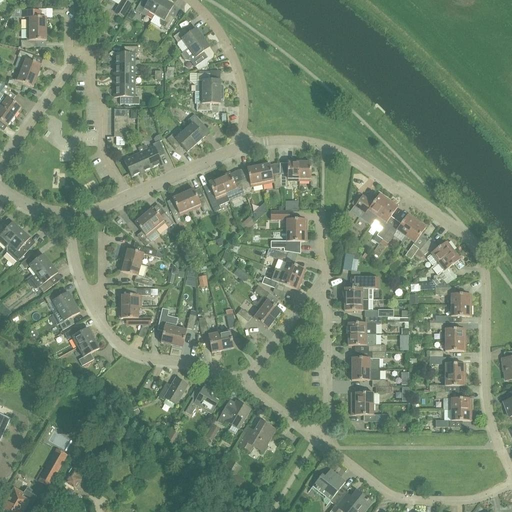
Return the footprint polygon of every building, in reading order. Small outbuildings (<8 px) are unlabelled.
[(121,0),(114,14),(123,19),(127,12),(134,1),(134,0),(121,0)] [(154,16),(163,0),(149,0),(148,2),(144,0),(141,0),(135,10),(146,17),(148,15),(149,13),(154,16)] [(161,26),(167,29),(174,18),(169,14),(174,6),(163,0),(154,16),(160,19),(159,20),(160,25),(161,26)] [(27,18),(27,30),(46,30),(46,18),(45,11),(35,10),(35,11),(21,11),(21,10),(16,10),(13,14),(13,15),(21,15),(21,18),(27,18)] [(177,45),(183,53),(203,39),(196,29),(188,35),(184,29),(174,37),(178,43),(177,45)] [(21,41),(21,48),(35,48),(35,41),(46,41),(46,30),(27,30),(27,41),(21,41)] [(210,48),(203,39),(183,53),(182,54),(181,56),(185,62),(192,62),(197,70),(208,67),(208,63),(202,54),(210,48)] [(116,65),(135,65),(140,65),(140,61),(135,61),(135,55),(138,54),(137,47),(124,47),(124,54),(114,54),(114,57),(116,57),(116,65)] [(41,66),(41,65),(31,62),(33,56),(20,51),(18,57),(23,59),(19,70),(37,77),(41,66)] [(114,76),(135,76),(135,65),(116,65),(116,73),(114,73),(114,76)] [(7,84),(21,89),(23,84),(33,88),(37,77),(19,70),(15,80),(9,78),(7,84)] [(165,74),(165,82),(174,79),(174,76),(165,74)] [(195,87),(195,93),(202,93),(223,93),(223,87),(222,86),(220,86),(220,81),(210,81),(210,74),(197,74),(197,87),(195,87)] [(116,87),(135,87),(135,76),(114,76),(114,79),(116,79),(116,87)] [(120,106),(139,106),(139,98),(135,98),(135,87),(116,87),(116,95),(114,95),(114,98),(120,98),(120,106)] [(0,107),(14,117),(21,108),(12,102),(16,96),(4,88),(0,93),(0,107)] [(202,93),(195,93),(195,104),(197,104),(197,111),(210,111),(210,104),(220,104),(220,100),(222,100),(223,98),(223,93),(202,93)] [(30,106),(32,101),(22,95),(19,99),(30,106)] [(0,121),(7,127),(14,117),(0,107),(0,121)] [(203,125),(194,115),(188,121),(188,126),(187,126),(184,129),(184,132),(196,145),(205,137),(198,130),(203,125)] [(181,145),(187,153),(196,145),(184,132),(176,139),(172,135),(167,140),(176,150),(181,145)] [(144,145),(142,147),(151,169),(159,165),(160,167),(163,166),(159,157),(165,154),(159,142),(162,141),(159,135),(156,136),(154,139),(156,143),(153,145),(154,147),(148,150),(146,146),(144,145)] [(140,153),(134,156),(142,175),(145,174),(144,172),(151,169),(142,147),(138,148),(140,153)] [(124,160),(132,178),(139,174),(140,176),(142,175),(134,156),(124,160)] [(287,174),(280,174),(281,188),(288,188),(287,182),(299,182),(299,162),(287,162),(287,174)] [(311,163),(299,162),(299,182),(311,182),(311,188),(317,188),(317,176),(311,176),(311,174),(311,163)] [(270,164),(258,167),(262,185),(273,183),(275,189),(281,188),(280,174),(272,175),(270,164)] [(262,185),(258,167),(247,169),(249,179),(241,181),(246,194),(252,193),(251,188),(262,185)] [(219,179),(229,202),(240,197),(246,194),(241,181),(234,184),(230,174),(219,179)] [(213,209),(214,213),(221,210),(219,206),(229,202),(219,179),(208,183),(213,193),(207,196),(213,209)] [(183,194),(191,212),(201,207),(204,213),(210,210),(204,197),(198,200),(194,190),(183,194)] [(180,216),(191,212),(183,194),(172,199),(176,209),(170,211),(176,225),(178,224),(179,227),(183,225),(182,222),(183,222),(180,216)] [(374,221),(389,201),(380,194),(373,203),(362,196),(359,194),(351,205),(355,207),(354,207),(374,221)] [(376,236),(382,240),(390,229),(385,225),(386,223),(386,224),(398,207),(389,201),(374,221),(379,224),(378,226),(382,229),(376,236)] [(152,208),(143,216),(156,231),(165,223),(169,228),(174,224),(164,212),(159,216),(152,208)] [(271,220),(286,220),(293,220),(292,212),(271,212),(271,220)] [(405,237),(417,221),(408,214),(396,231),(405,237)] [(137,236),(146,247),(151,243),(147,238),(156,231),(143,216),(135,223),(142,232),(137,236)] [(247,231),(255,223),(250,218),(241,225),(247,231)] [(286,231),(307,231),(307,220),(293,220),(286,220),(286,231)] [(417,221),(405,237),(415,244),(420,236),(426,227),(417,221)] [(6,231),(1,226),(0,226),(0,243),(5,249),(6,248),(22,231),(13,223),(6,231)] [(382,240),(388,244),(395,233),(390,229),(382,240)] [(7,254),(17,263),(35,244),(30,239),(22,231),(6,248),(7,249),(7,254)] [(307,231),(286,231),(286,242),(271,242),(271,249),(284,249),(284,252),(289,253),(294,254),(294,242),(301,242),(307,242),(307,231)] [(225,244),(223,238),(216,241),(219,247),(225,244)] [(432,266),(434,266),(454,251),(447,242),(438,249),(430,239),(428,242),(416,255),(421,259),(429,252),(431,255),(427,258),(427,259),(432,266)] [(419,249),(413,245),(405,256),(411,260),(419,249)] [(122,261),(141,266),(144,255),(156,257),(157,251),(143,248),(142,254),(125,249),(122,261)] [(279,260),(274,270),(301,281),(306,270),(293,265),(286,262),(289,253),(284,252),(269,250),(267,256),(272,258),(279,260)] [(454,251),(434,266),(431,268),(438,276),(434,276),(434,280),(432,281),(437,289),(449,289),(447,285),(448,284),(445,281),(447,279),(443,273),(454,264),(458,269),(460,269),(464,266),(464,264),(454,251)] [(36,275),(51,265),(44,255),(35,261),(31,256),(21,264),(25,270),(30,266),(36,275)] [(148,285),(152,286),(153,282),(149,281),(150,280),(138,277),(141,266),(122,261),(119,272),(136,276),(134,283),(148,286),(148,285)] [(58,274),(51,265),(36,275),(37,276),(28,282),(34,290),(37,291),(40,289),(43,293),(53,286),(49,280),(58,274)] [(195,268),(189,269),(185,286),(196,288),(195,268)] [(275,272),(272,281),(264,278),(262,284),(274,289),(276,283),(297,291),(301,281),(274,270),(274,271),(275,272)] [(344,301),(372,300),(373,300),(373,290),(378,290),(378,278),(353,278),(353,289),(344,289),(344,301)] [(260,310),(274,321),(281,312),(265,299),(269,295),(258,286),(254,292),(262,298),(258,304),(257,303),(254,303),(253,304),(260,310)] [(119,308),(138,308),(138,296),(151,296),(151,289),(136,290),(136,296),(119,296),(119,308)] [(53,302),(58,312),(74,303),(68,293),(60,298),(56,292),(44,298),(48,305),(53,302)] [(471,306),(471,295),(451,295),(451,306),(471,306)] [(364,318),(365,318),(382,318),(382,311),(372,311),(372,300),(344,301),(344,312),(362,311),(364,311),(364,318)] [(59,325),(62,331),(74,324),(71,318),(80,313),(74,303),(58,312),(52,316),(57,326),(59,325)] [(451,306),(451,317),(471,317),(471,306),(451,306)] [(119,308),(119,319),(137,319),(138,319),(138,308),(119,308)] [(161,343),(172,346),(176,328),(178,320),(167,317),(169,310),(162,309),(159,322),(157,331),(163,332),(161,343)] [(237,314),(248,322),(252,317),(241,309),(237,314)] [(253,319),(268,330),(274,321),(260,310),(253,319)] [(9,311),(3,318),(5,320),(12,313),(9,311)] [(186,329),(193,330),(196,317),(197,312),(191,311),(190,315),(186,329)] [(229,329),(236,328),(233,314),(226,316),(229,329)] [(348,335),(376,335),(376,324),(382,324),(382,318),(365,318),(365,324),(348,324),(348,335)] [(199,321),(201,335),(208,333),(205,320),(199,321)] [(73,338),(78,348),(94,339),(88,329),(79,334),(76,327),(64,334),(68,340),(73,338)] [(172,346),(183,348),(187,331),(176,328),(172,346)] [(445,329),(445,341),(465,341),(465,329),(445,329)] [(230,331),(219,333),(223,351),(234,349),(230,331)] [(208,336),(212,353),(223,351),(219,333),(208,336)] [(348,335),(348,346),(368,346),(368,353),(371,353),(382,353),(382,346),(376,346),(376,335),(348,335)] [(79,360),(82,367),(94,360),(90,354),(99,349),(94,339),(78,348),(83,358),(79,360)] [(445,341),(445,352),(465,352),(465,341),(445,341)] [(351,359),(351,370),(369,370),(380,370),(380,359),(385,359),(385,353),(382,353),(371,353),(372,359),(351,359)] [(511,358),(502,359),(503,368),(504,368),(505,381),(511,379),(511,358)] [(445,376),(465,376),(465,364),(445,364),(445,376)] [(369,370),(351,370),(351,381),(371,381),(372,387),(375,387),(385,387),(385,380),(380,380),(380,370),(369,370)] [(395,374),(395,385),(403,385),(404,375),(395,374)] [(445,387),(465,387),(465,376),(445,376),(445,387)] [(86,382),(91,386),(94,382),(89,378),(86,382)] [(165,398),(176,405),(188,386),(175,379),(171,386),(166,383),(158,397),(163,400),(165,398)] [(185,412),(191,416),(197,405),(211,414),(218,402),(214,400),(218,394),(205,386),(197,401),(193,399),(185,412)] [(503,402),(509,417),(511,416),(511,392),(506,395),(507,398),(508,401),(503,402)] [(351,393),(351,405),(373,405),(373,393),(351,393)] [(443,411),(451,411),(471,411),(471,399),(451,399),(451,400),(449,400),(443,400),(443,411)] [(225,421),(239,429),(250,410),(236,402),(232,409),(226,406),(224,410),(223,410),(217,420),(218,421),(217,422),(223,425),(225,421)] [(351,405),(351,416),(373,416),(373,405),(351,405)] [(133,417),(140,414),(137,407),(130,410),(133,417)] [(451,411),(451,422),(471,421),(471,411),(451,411)] [(0,441),(10,419),(0,414),(0,441)] [(253,446),(263,452),(275,430),(261,422),(252,436),(246,433),(239,445),(250,452),(253,446)] [(206,438),(211,442),(219,429),(213,426),(206,438)] [(180,437),(172,432),(163,447),(171,452),(180,437)] [(55,476),(63,462),(53,456),(45,470),(55,476)] [(218,480),(237,491),(244,479),(237,475),(241,468),(229,461),(218,480)] [(59,490),(70,497),(82,480),(88,471),(76,462),(72,468),(69,473),(68,473),(66,476),(65,474),(60,482),(62,484),(59,490)] [(313,487),(326,497),(324,500),(324,503),(327,505),(330,502),(336,506),(348,490),(342,486),(345,482),(330,470),(324,477),(321,475),(313,487)] [(23,511),(24,510),(27,511),(32,505),(37,497),(25,490),(23,493),(14,488),(12,491),(13,491),(2,509),(7,511),(23,511)] [(340,511),(341,511),(342,511),(356,511),(358,511),(364,511),(372,503),(356,491),(344,506),(340,503),(333,511),(340,511)]
